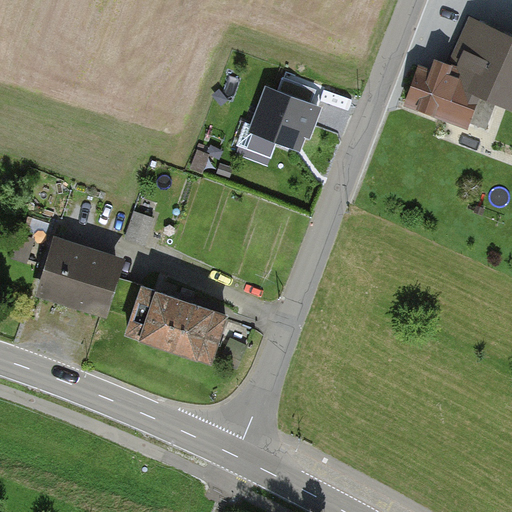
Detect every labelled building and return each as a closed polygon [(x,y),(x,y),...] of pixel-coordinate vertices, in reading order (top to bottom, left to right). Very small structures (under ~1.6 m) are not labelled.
[(511,41),(470,25),(452,67),(436,61),(431,73),(420,68),(405,106),(469,132),(482,101),(511,112),(511,41)] [(321,108),(267,87),(250,132),(303,152),(321,108)] [(480,104),(477,126),(491,128),(495,106),(480,104)] [(131,238),(150,242),(156,213),(137,209),(131,238)] [(125,261),(51,238),(35,290),(109,313),(125,261)] [(225,314),(143,287),(127,335),(209,362),(225,314)]
